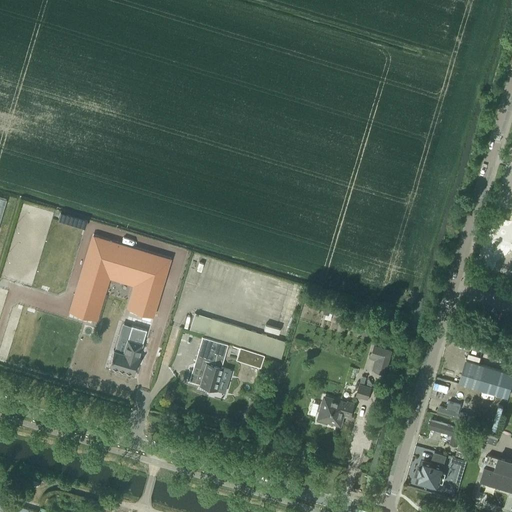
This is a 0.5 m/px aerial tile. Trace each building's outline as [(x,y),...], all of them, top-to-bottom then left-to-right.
[(60,212),(58,219),(65,222),(68,214),(60,212)] [(94,235),(72,305),(95,312),(107,272),(138,282),(130,309),(153,315),(170,258),(94,235)] [(324,312),(323,313),(324,313),(324,314),(325,314),(325,313),(326,314),(326,315),(325,317),(326,318),(327,318),(328,318),(328,319),(329,319),(330,319),(331,319),(331,318),(331,316),(332,315),(332,314),(332,313),(333,312),(333,311),(333,310),(331,310),(330,310),(330,309),(329,309),(327,309),(327,308),(326,308),(325,308),(325,309),(324,311),(324,312)] [(194,313),(189,330),(280,358),(285,341),(284,340),(271,336),(194,313)] [(113,349),(108,365),(133,373),(138,357),(142,342),(146,329),(131,325),(131,326),(127,338),(123,352),(115,349),(113,349)] [(202,336),(193,367),(189,381),(200,384),(199,386),(206,388),(207,386),(216,389),(222,368),(220,367),(223,359),(227,344),(202,336)] [(374,344),(370,358),(374,359),(371,369),(385,373),(392,349),(374,344)] [(240,347),(236,359),(260,366),(264,354),(240,347)] [(507,397),(511,380),(511,373),(466,360),(459,383),(507,397)] [(367,399),(371,387),(359,384),(356,395),(367,399)] [(351,416),(355,404),(348,402),(348,403),(324,396),(317,418),(341,425),(344,414),(351,416)] [(460,404),(449,401),(447,408),(438,405),(436,412),(456,417),(460,404)] [(458,446),(455,455),(465,458),(470,440),(461,437),(464,429),(431,418),(428,427),(452,434),(449,443),(458,446)] [(249,419),(244,423),(253,434),(258,430),(249,419)] [(438,481),(442,482),(445,473),(441,471),(446,455),(434,451),(431,462),(423,460),(421,465),(419,465),(417,474),(419,475),(417,480),(437,486),(438,481)] [(511,490),(511,462),(510,462),(511,460),(496,455),(496,456),(498,457),(495,464),(486,461),(489,453),(488,453),(480,480),(511,490)] [(0,511),(40,511),(0,500),(0,511)]
